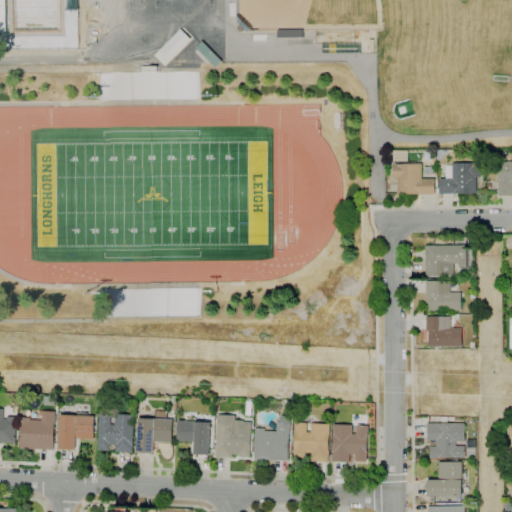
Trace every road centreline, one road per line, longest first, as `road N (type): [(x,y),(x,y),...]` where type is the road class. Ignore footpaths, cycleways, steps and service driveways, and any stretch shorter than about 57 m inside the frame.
road 1 (tertiary): [(0,479),(394,496)]
road 2 (tertiary): [(392,220),(394,496)]
road 3 (tertiary): [(511,217),(392,220)]
